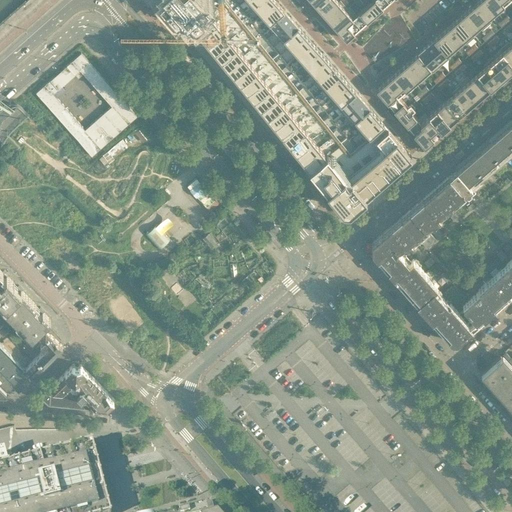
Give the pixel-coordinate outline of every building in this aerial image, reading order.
[(172,0),(192,25),(205,14),(197,20),(188,9),(198,0),(197,0),(172,0)] [(244,0),(245,0),(252,8),(252,9),(255,6),(261,0),(244,0)] [(275,0),(261,0),(255,6),(261,14),(262,14),(276,1),(275,0)] [(337,0),(323,0),(317,6),(324,14),(338,1),(337,0)] [(338,1),(324,14),(331,22),(347,8),(339,0),(338,0),(338,1)] [(371,0),(369,2),(367,4),(374,13),(389,1),(388,0),(371,0)] [(495,10),(486,0),(477,0),(474,3),(487,17),(495,10)] [(503,3),(500,0),(486,0),(495,10),(503,3)] [(261,14),(259,16),(266,24),(266,25),(269,22),(283,9),(276,1),(262,14),(261,14)] [(487,17),(474,3),(466,10),(479,25),(487,17)] [(356,14),(353,17),(360,26),(374,13),(367,4),(364,6),(356,14)] [(347,8),(331,22),(338,30),(353,17),(356,14),(349,6),(347,8)] [(283,9),(269,22),(276,30),(290,17),(283,9)] [(479,25),(466,10),(458,17),(471,32),(479,25)] [(204,16),(193,25),(200,33),(210,25),(216,20),(209,12),(204,16)] [(290,17),(276,30),(283,38),(297,25),(290,17)] [(353,17),(338,30),(346,39),(360,26),(353,17)] [(471,32),(458,17),(450,24),(462,39),(471,32)] [(210,25),(200,33),(206,42),(217,33),(223,28),(216,20),(210,25)] [(462,39),(450,24),(442,31),(454,46),(462,39)] [(283,38),(280,40),(288,49),(305,34),(297,25),(283,38)] [(217,33),(206,42),(213,50),(224,41),(230,37),(223,28),(217,33)] [(454,46),(442,31),(434,38),(446,53),(454,46)] [(305,34),(288,49),(295,57),(312,42),(305,34)] [(392,36),(365,60),(373,70),(400,46),(392,36)] [(224,41),(213,50),(220,58),(231,50),(236,45),(230,37),(224,41)] [(446,53),(434,38),(425,45),(438,60),(446,53)] [(312,42),(295,57),(302,65),(303,64),(319,50),(312,42)] [(511,46),(510,44),(502,51),(511,62),(511,46)] [(231,50),(220,58),(227,67),(238,58),(243,53),(236,45),(231,50)] [(438,60),(425,45),(417,52),(430,67),(438,60)] [(319,50),(303,64),(310,72),(326,58),(319,50)] [(511,67),(511,62),(502,51),(494,58),(506,73),(511,67)] [(91,155),(137,115),(81,52),(63,68),(70,77),(80,69),(112,105),(85,129),(53,93),(62,85),(54,76),(36,92),(91,155)] [(430,67),(417,52),(409,60),(422,74),(430,67)] [(238,58),(227,67),(234,75),(245,66),(250,62),(243,53),(238,58)] [(310,72),(309,73),(316,81),(333,66),(326,58),(310,72)] [(498,80),(506,73),(494,58),(485,65),(498,80)] [(422,74),(409,60),(401,67),(413,81),(422,74)] [(245,66),(234,75),(241,84),(251,75),(257,70),(250,62),(245,66)] [(490,87),(498,80),(485,65),(477,72),(490,87)] [(333,66),(316,81),(323,89),(340,74),(333,66)] [(413,81),(401,67),(393,74),(405,88),(413,81)] [(251,75),(241,84),(247,92),(258,83),(264,79),(257,70),(251,75)] [(490,87),(477,72),(469,79),(482,94),(490,87)] [(323,89),(322,90),(330,98),(348,82),(340,74),(323,89)] [(405,88),(393,74),(385,80),(398,95),(405,88)] [(258,83),(247,92),(254,100),(265,91),(271,87),(264,79),(258,83)] [(482,94),(469,79),(461,86),(473,101),(482,94)] [(398,95),(385,80),(376,88),(391,105),(400,97),(398,95)] [(348,82),(330,98),(337,106),(355,90),(348,82)] [(465,108),(473,101),(461,86),(453,93),(465,108)] [(265,91),(254,100),(261,109),(272,100),(277,95),(271,87),(265,91)] [(355,90),(337,106),(344,114),(362,98),(355,90)] [(457,115),(465,108),(453,93),(445,100),(457,115)] [(272,100),(261,109),(268,117),(279,108),(284,104),(277,95),(272,100)] [(408,106),(400,97),(391,105),(410,127),(419,119),(411,111),(408,106)] [(362,98),(344,114),(351,122),(351,123),(352,122),(369,107),(362,98)] [(457,115),(445,100),(436,108),(449,122),(457,115)] [(279,108),(268,117),(275,125),(286,117),(291,112),(284,104),(279,108)] [(369,107),(352,122),(359,129),(359,130),(376,115),(369,107)] [(449,122),(436,108),(428,115),(441,129),(449,122)] [(286,117),(275,125),(282,134),(292,125),(298,121),(291,112),(286,117)] [(0,134),(2,136),(14,122),(11,119),(9,122),(0,114),(0,134)] [(359,129),(358,130),(358,131),(365,139),(382,124),(381,123),(382,122),(376,115),(359,130),(359,129)] [(441,129),(428,115),(421,121),(433,136),(441,129)] [(433,136),(421,121),(419,119),(410,127),(424,144),(433,136)] [(292,125),(282,134),(288,142),(299,133),(305,129),(298,121),(292,125)] [(511,121),(511,122),(510,122),(510,123),(494,137),(494,136),(493,137),(494,137),(478,151),(478,150),(477,150),(477,151),(462,165),(461,164),(461,165),(457,169),(457,168),(456,169),(469,184),(474,180),(492,165),(506,152),(507,152),(509,150),(511,147),(511,121)] [(320,159),(309,167),(342,208),(349,209),(366,194),(375,186),(376,185),(411,155),(387,128),(384,124),(382,125),(382,124),(365,139),(355,148),(367,162),(360,169),(351,177),(348,179),(327,153),(325,154),(320,159)] [(299,133),(288,142),(295,151),(306,142),(312,137),(305,129),(299,133)] [(306,142),(295,151),(302,159),(313,150),(318,146),(312,137),(306,142)] [(313,150),(302,159),(309,167),(320,159),(325,154),(318,146),(313,150)] [(469,184),(456,169),(449,175),(465,194),(468,198),(475,191),(469,184)] [(439,216),(446,211),(465,194),(449,175),(400,217),(418,238),(427,248),(436,239),(427,229),(434,223),(439,218),(440,217),(439,216)] [(210,208),(218,201),(203,184),(195,191),(210,208)] [(453,219),(448,223),(451,226),(460,218),(455,212),(450,216),(453,219)] [(398,250),(405,246),(418,238),(400,217),(372,241),(372,252),(394,276),(409,262),(398,250)] [(444,223),(439,218),(434,223),(438,228),(444,223)] [(158,249),(170,239),(156,224),(145,234),(158,249)] [(437,228),(433,232),(438,238),(443,234),(437,228)] [(203,234),(204,235),(203,237),(207,241),(212,237),(210,236),(212,234),(210,231),(208,233),(207,232),(206,233),(205,232),(203,234)] [(506,255),(501,249),(496,253),(502,259),(506,255)] [(428,267),(434,261),(430,257),(424,262),(428,267)] [(508,295),(511,291),(511,258),(491,277),(508,295)] [(437,286),(431,279),(413,259),(409,262),(394,276),(418,303),(435,288),(437,286)] [(489,266),(486,263),(477,271),(480,274),(489,266)] [(8,274),(3,269),(2,270),(0,268),(0,301),(4,305),(2,307),(9,313),(27,295),(21,290),(22,289),(18,284),(15,287),(12,284),(14,283),(7,275),(8,274)] [(451,281),(443,272),(440,274),(448,283),(451,281)] [(478,322),(507,296),(508,295),(491,277),(478,289),(479,290),(462,305),(464,307),(469,313),(474,318),(478,322)] [(474,284),(469,278),(464,282),(469,288),(474,284)] [(444,292),(452,301),(456,298),(452,293),(458,288),(454,283),(444,292)] [(464,318),(469,313),(464,307),(460,310),(459,312),(450,303),(449,304),(435,288),(418,303),(451,341),(457,341),(478,322),(474,318),(469,323),(464,318)] [(36,304),(27,295),(9,313),(17,322),(15,323),(23,331),(25,330),(32,337),(50,319),(43,311),(44,311),(40,306),(37,309),(34,306),(36,304)] [(462,305),(456,298),(452,301),(460,310),(464,307),(462,305)] [(0,333),(3,336),(10,329),(4,323),(0,326),(0,333)] [(43,349),(32,361),(25,367),(33,374),(33,375),(62,346),(45,328),(38,335),(43,340),(40,343),(40,346),(43,349)] [(0,382),(6,388),(8,386),(10,387),(12,387),(14,386),(18,390),(30,378),(30,377),(33,374),(25,367),(23,369),(0,344),(0,382)] [(511,368),(500,355),(480,373),(480,374),(482,372),(511,404),(511,368)] [(114,406),(118,403),(80,364),(73,363),(38,398),(39,398),(114,406)] [(108,511),(100,480),(91,446),(40,460),(39,456),(37,457),(38,460),(8,468),(4,454),(0,455),(0,511),(108,511)]
